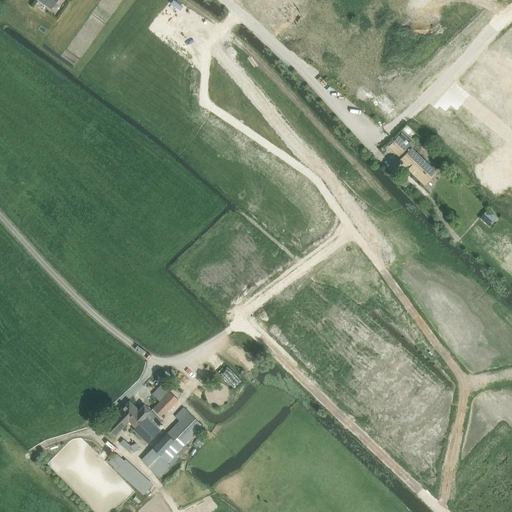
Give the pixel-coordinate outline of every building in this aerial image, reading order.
[(36,0),(50,10),(57,0),(36,0)] [(436,172),(412,149),(415,145),(402,134),(389,147),(401,158),(398,160),(423,185),(436,172)] [(425,151),(429,146),(425,142),(420,147),(425,151)] [(480,219),(488,226),(494,220),(486,213),(480,219)] [(159,401),(171,388),(164,381),(152,394),(159,401)] [(161,417),(178,399),(169,391),(153,408),(161,417)] [(156,426),(161,421),(144,405),(139,410),(128,400),(118,411),(104,426),(114,435),(128,421),(135,426),(133,429),(147,442),(159,429),(156,426)] [(167,463),(202,427),(183,407),(175,416),(179,420),(167,433),(142,459),(159,476),(170,465),(167,463)] [(132,446),(123,438),(119,443),(128,451),(132,446)] [(125,459),(124,460),(116,452),(108,461),(117,469),(116,470),(143,494),(153,483),(125,459)]
